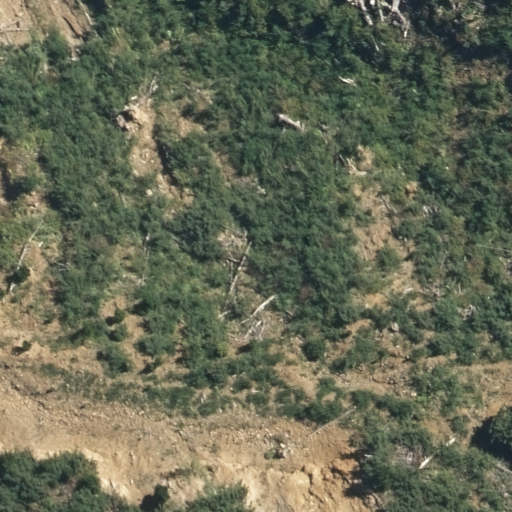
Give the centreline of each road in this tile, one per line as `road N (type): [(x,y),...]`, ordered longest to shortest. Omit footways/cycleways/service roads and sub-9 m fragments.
road 1 (track): [(0,448),(138,467),(348,511)]
road 2 (track): [(407,511),(511,444)]
